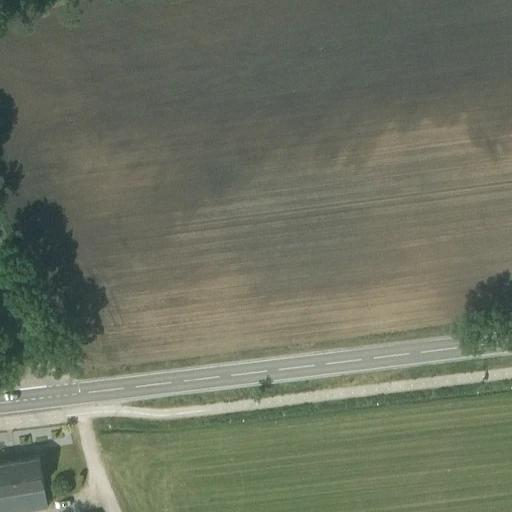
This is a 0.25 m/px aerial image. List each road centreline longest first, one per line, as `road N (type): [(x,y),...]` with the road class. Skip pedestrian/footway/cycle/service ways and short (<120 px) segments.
road 1 (secondary): [(52,398),(511,343)]
road 2 (unclassified): [(52,398),(0,273)]
